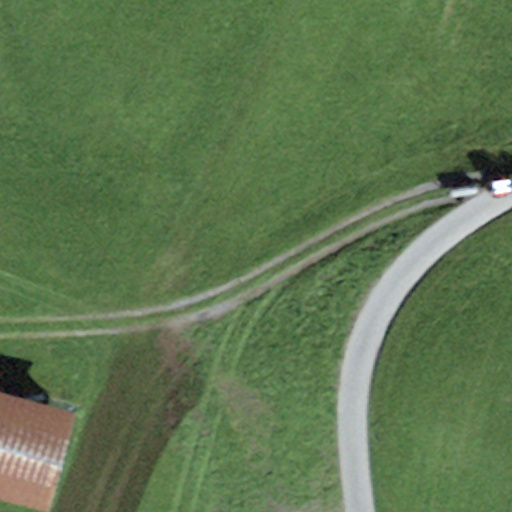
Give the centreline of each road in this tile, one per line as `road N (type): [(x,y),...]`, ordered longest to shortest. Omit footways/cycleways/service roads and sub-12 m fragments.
road 1 (track): [(0,329),(126,324),(199,308),(424,190),(479,183),(511,190)]
road 2 (unclassified): [(511,196),(433,236),(372,307),(351,394),(353,511)]
